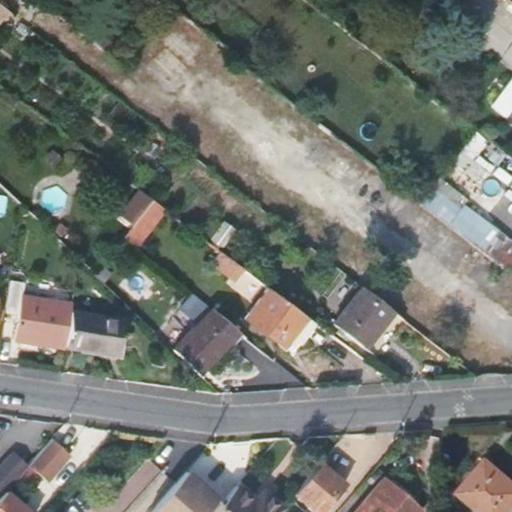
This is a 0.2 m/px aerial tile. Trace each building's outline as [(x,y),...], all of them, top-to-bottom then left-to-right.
[(511,120),(511,70),(489,103),(511,120)] [(478,180),(487,170),(471,155),(485,139),(478,132),(453,159),(478,180)] [(132,223),(150,198),(136,188),(118,212),(132,223)] [(168,212),(150,198),(132,223),(121,236),(138,250),(168,212)] [(23,283),(9,281),(5,312),(20,313),(17,339),(66,345),(71,311),(71,305),(22,298),(23,283)] [(365,350),(394,311),(362,287),(361,286),(332,324),(365,350)] [(293,356),(318,324),(271,289),(248,320),(284,347),(283,349),(293,356)] [(198,321),(174,351),(188,364),(202,377),(239,331),(190,293),(180,307),(198,321)] [(125,319),(71,311),(66,345),(84,348),(85,341),(123,346),(125,319)] [(122,353),(123,346),(85,341),(84,348),(122,353)] [(69,451),(53,436),(36,456),(52,469),(69,451)] [(0,469),(0,486),(5,491),(27,466),(13,455),(0,469)] [(332,465),(323,457),(291,493),(312,511),(314,511),(340,483),(327,471),(332,465)] [(509,511),(511,509),(511,483),(487,462),(458,496),(478,511),(477,511),(509,511)] [(174,511),(199,485),(183,471),(147,511),(174,511)] [(419,511),(420,511),(382,481),(356,511),(419,511)] [(274,511),(279,507),(261,492),(252,502),(233,485),(209,511),(274,511)] [(0,497),(0,511),(28,511),(5,491),(0,497)]
